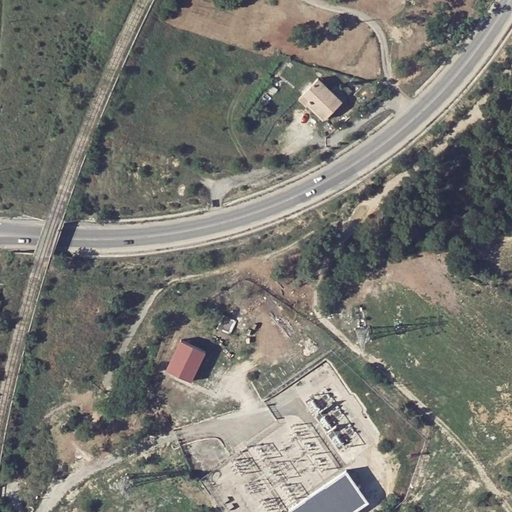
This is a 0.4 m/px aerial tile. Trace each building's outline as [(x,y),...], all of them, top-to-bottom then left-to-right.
[(326,118),(343,101),(337,95),(343,90),(337,84),(331,90),(319,78),(304,93),(312,101),(310,103),(326,118)] [(348,95),(343,90),(337,95),(343,101),(348,95)] [(307,105),(310,103),(312,101),(304,93),(299,97),(307,105)] [(230,333),(236,321),(224,314),(218,328),(230,333)] [(167,368),(192,380),(206,350),(182,338),(167,368)] [(351,511),(368,501),(347,470),(289,509),(290,511),(351,511)]
